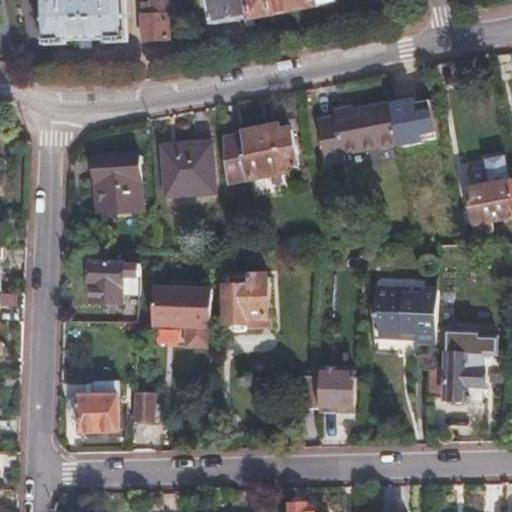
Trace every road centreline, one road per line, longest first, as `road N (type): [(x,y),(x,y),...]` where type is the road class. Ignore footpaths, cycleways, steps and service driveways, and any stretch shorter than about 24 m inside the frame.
road 1 (residential): [(511,461),(39,471)]
road 2 (tertiary): [(57,106),(127,107),(448,41)]
road 3 (residential): [(57,106),(39,471)]
